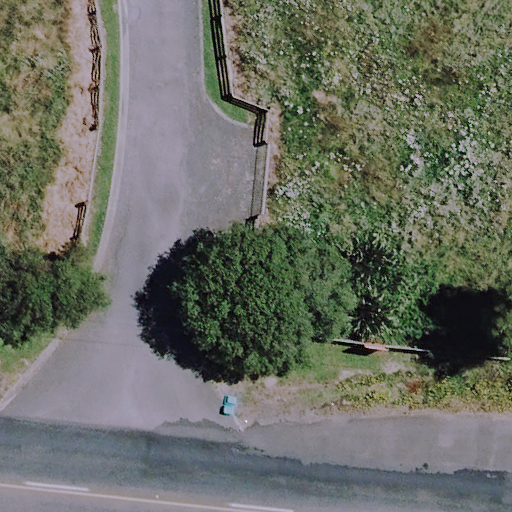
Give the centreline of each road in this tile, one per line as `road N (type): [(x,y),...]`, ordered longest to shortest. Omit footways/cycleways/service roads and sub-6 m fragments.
road 1 (unknown): [(154,499),(143,0)]
road 2 (tertiary): [(0,481),(262,511)]
